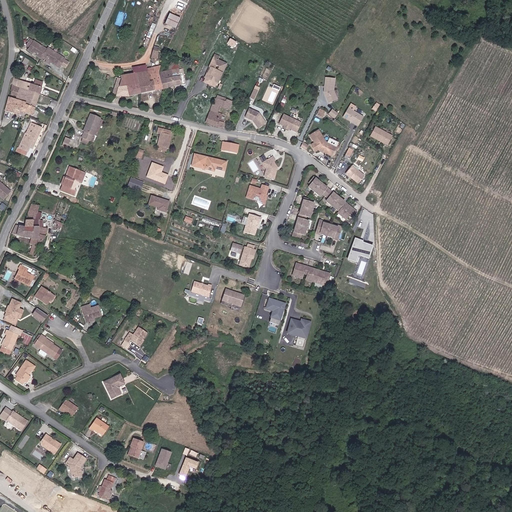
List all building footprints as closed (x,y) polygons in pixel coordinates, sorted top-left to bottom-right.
[(170,14),(165,24),(175,29),(180,18),(170,14)] [(230,38),(227,43),(234,47),(237,41),(230,38)] [(37,54),(41,57),(42,56),(46,48),(33,40),(30,46),(28,49),(32,52),(33,51),(37,53),(37,54)] [(155,44),(152,56),(158,58),(159,51),(161,51),(161,49),(156,48),(157,45),(155,44)] [(47,46),(46,48),(42,56),(46,58),(47,57),(51,60),(50,61),(55,64),(57,61),(61,55),(47,46)] [(219,58),(214,56),(209,68),(212,70),(211,71),(209,71),(206,78),(217,83),(221,73),(214,70),(216,67),(219,68),(218,70),(223,72),(226,65),(217,61),(219,58)] [(146,64),(131,66),(132,72),(135,84),(139,84),(141,93),(162,88),(159,71),(155,71),(154,69),(147,70),(147,67),(146,64)] [(179,68),(172,69),(173,76),(166,77),(168,87),(187,83),(185,73),(180,74),(179,68)] [(162,88),(168,87),(166,77),(173,76),(172,69),(159,71),(162,88)] [(124,96),(141,93),(139,84),(135,84),(132,72),(120,74),(120,77),(114,76),(111,84),(114,85),(112,90),(116,91),(116,95),(124,96)] [(324,91),(329,102),(338,98),(334,89),(335,77),(326,76),(324,91)] [(14,79),(12,86),(21,90),(39,96),(41,89),(34,86),(14,79)] [(21,90),(12,86),(10,93),(11,93),(10,97),(14,98),(14,100),(25,104),(24,106),(34,110),(39,96),(21,90)] [(220,119),(221,115),(222,114),(218,111),(220,105),(229,108),(233,100),(223,97),(221,99),(216,97),(214,102),(215,103),(207,121),(217,126),(223,127),(225,122),(224,121),(220,119)] [(18,111),(31,116),(34,110),(24,106),(25,104),(14,100),(8,98),(4,111),(12,114),(13,110),(18,111)] [(363,116),(348,107),(343,116),(358,125),(363,116)] [(266,123),(259,113),(249,108),(245,117),(252,120),(258,128),(266,123)] [(88,143),(90,139),(92,140),(93,136),(94,137),(102,119),(100,118),(91,114),(84,131),(84,132),(83,136),(82,140),(88,143)] [(300,125),(282,117),(278,126),(283,128),(288,131),(296,134),(300,125)] [(20,148),(24,150),(25,151),(26,147),(31,149),(33,150),(42,128),(32,124),(27,135),(25,135),(20,148)] [(393,134),(376,125),(371,134),(388,143),(393,134)] [(158,145),(159,145),(167,147),(169,148),(173,135),(171,135),(172,130),(160,126),(159,131),(162,132),(158,145)] [(319,130),(310,136),(315,143),(312,146),(316,152),(319,150),(322,151),(323,151),(327,154),(332,156),(337,147),(326,143),(319,130)] [(230,141),(228,149),(237,151),(238,143),(230,141)] [(217,168),(227,169),(228,161),(196,153),(193,166),(216,170),(217,168)] [(276,171),(276,168),(278,168),(275,162),(276,161),(274,157),(264,163),(267,169),(265,177),(275,179),(277,171),(276,171)] [(168,175),(161,173),(163,167),(152,163),(146,177),(157,181),(165,184),(168,175)] [(347,172),(360,182),(366,174),(353,164),(347,172)] [(75,180),(78,181),(82,171),(72,167),(68,178),(65,177),(62,185),(63,186),(61,191),(74,196),(76,191),(71,189),(75,180)] [(83,183),(87,173),(82,171),(78,181),(83,183)] [(128,186),(141,190),(144,181),(131,177),(128,186)] [(360,211),(316,177),(312,183),(313,184),(311,187),(323,196),(325,193),(331,198),(329,201),(340,210),(343,207),(344,208),(341,212),(348,219),(352,214),(355,217),(360,211)] [(11,192),(0,181),(0,195),(4,199),(11,192)] [(266,195),(269,187),(263,185),(261,189),(254,187),(250,198),(258,201),(264,203),(266,195)] [(152,195),(150,200),(167,207),(169,201),(152,195)] [(264,205),(267,196),(266,195),(264,203),(258,201),(257,202),(264,205)] [(311,218),(316,204),(313,203),(313,201),(306,198),(293,235),(300,238),(301,234),(304,236),(309,222),(306,220),(307,217),(311,218)] [(166,211),(167,207),(150,200),(149,203),(158,206),(157,209),(166,211)] [(40,207),(32,204),(27,220),(35,221),(38,212),(39,210),(40,207)] [(27,220),(24,228),(39,228),(39,235),(46,236),(46,220),(40,221),(42,214),(38,212),(35,221),(27,220)] [(253,234),(256,227),(255,226),(256,225),(257,224),(258,220),(259,221),(261,217),(249,213),(243,231),(253,234)] [(338,242),(342,229),(338,227),(338,229),(325,224),(325,223),(321,221),(316,234),(320,236),(321,234),(334,239),(334,241),(338,242)] [(43,241),(46,236),(39,235),(39,228),(24,228),(17,226),(16,226),(11,234),(12,235),(32,239),(30,246),(33,247),(31,254),(29,253),(28,256),(36,259),(38,253),(41,247),(43,241)] [(356,239),(347,258),(353,261),(357,252),(368,257),(372,247),(362,243),(362,244),(359,243),(360,241),(356,239)] [(242,245),(232,241),(230,248),(240,252),(242,245)] [(248,263),(251,256),(252,257),(255,249),(252,248),(246,246),(245,245),(239,263),(245,265),(248,263)] [(328,274),(294,263),(291,276),(300,278),(302,273),(306,274),(304,280),(322,285),(324,280),(326,281),(328,274)] [(20,270),(16,279),(30,286),(35,276),(27,273),(28,268),(20,265),(18,269),(20,270)] [(207,296),(211,284),(207,283),(207,284),(194,280),(190,290),(207,296)] [(53,295),(41,287),(34,297),(46,305),(53,295)] [(240,306),(244,295),(239,293),(237,294),(236,293),(235,292),(225,289),(221,299),(240,306)] [(269,321),(277,324),(284,303),(277,300),(276,302),(268,299),(265,307),(272,310),(269,321)] [(14,321),(15,317),(19,309),(21,304),(12,301),(5,317),(14,321)] [(85,323),(88,322),(89,321),(88,320),(101,316),(98,306),(82,311),(85,323)] [(37,309),(33,316),(43,323),(48,316),(37,309)] [(306,333),(310,321),(304,320),(304,322),(291,318),(287,332),(295,335),(297,330),(306,333)] [(12,326),(10,331),(18,334),(18,335),(20,329),(12,326)] [(130,333),(124,341),(127,343),(129,341),(138,346),(142,340),(146,333),(137,327),(133,334),(130,333)] [(18,334),(10,331),(7,330),(5,335),(7,336),(3,347),(12,350),(18,334)] [(35,346),(38,348),(40,349),(38,352),(39,354),(43,357),(45,356),(47,354),(53,358),(59,348),(46,340),(47,338),(42,334),(36,343),(35,346)] [(59,348),(53,358),(56,360),(63,350),(59,348)] [(34,366),(26,361),(17,375),(18,376),(16,379),(23,384),(25,380),(26,381),(29,376),(27,375),(29,372),(30,373),(34,366)] [(111,399),(120,395),(118,390),(119,387),(124,385),(120,376),(104,383),(111,399)] [(77,407),(66,400),(60,409),(66,413),(71,416),(77,407)] [(13,412),(7,421),(21,431),(27,422),(13,412)] [(96,427),(104,432),(109,424),(98,416),(91,426),(95,429),(96,427)] [(42,441),(43,444),(55,452),(61,443),(47,433),(42,441)] [(133,447),(130,455),(138,457),(143,441),(133,438),(130,446),(133,447)] [(171,453),(161,449),(155,466),(164,470),(171,453)] [(70,457),(66,463),(70,466),(72,476),(74,477),(81,476),(82,474),(81,466),(86,459),(78,453),(74,459),(70,457)] [(192,460),(186,458),(179,474),(185,476),(190,465),(196,468),(198,463),(192,460)] [(104,484),(101,490),(100,493),(99,495),(106,498),(108,493),(113,481),(108,478),(105,484),(104,484)] [(80,511),(82,510),(70,503),(63,511),(80,511)]
